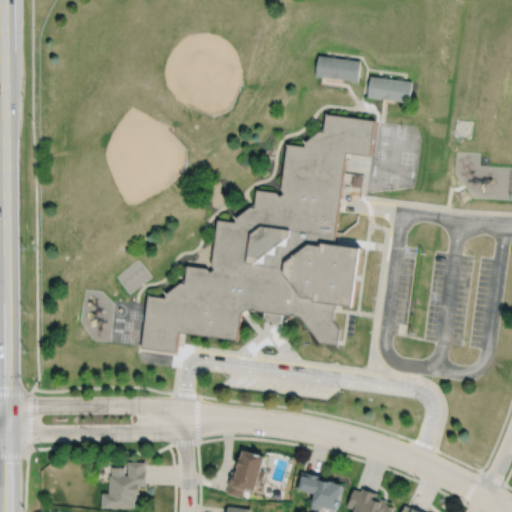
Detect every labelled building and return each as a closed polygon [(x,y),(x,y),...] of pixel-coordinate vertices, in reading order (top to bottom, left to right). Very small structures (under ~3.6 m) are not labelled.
[(319,54),(317,74),(334,76),(341,77),(359,79),(361,59),(347,57),(334,55),(319,54)] [(371,74),(368,94),(385,97),(393,98),(411,100),(413,80),(398,78),(386,76),(371,74)] [(375,119),(371,154),(347,150),(347,154),(345,171),(336,231),(335,239),(335,243),(362,247),(358,276),(354,305),(339,303),(335,303),(333,319),(340,328),(339,341),(338,344),(321,342),(301,315),(295,314),(272,325),(253,309),(247,308),(244,310),(241,312),(238,339),(182,332),(178,331),(176,351),(143,347),(144,345),(148,302),(148,294),(166,297),(166,293),(181,281),(183,282),(185,282),(187,265),(208,267),(211,271),(215,268),(212,264),(218,218),(235,221),(236,216),(251,205),(252,206),(255,206),(257,188),(278,191),(280,195),(284,192),(281,188),(288,142),(305,145),(306,140),(320,129),(322,129),(324,130),(327,112),(375,119)] [(364,174),(354,173),(352,184),(362,186),(364,174)] [(243,450),(241,458),(240,458),(237,466),(238,467),(237,472),(232,470),(227,485),(229,486),(227,492),(243,497),(245,490),(246,491),(247,489),(255,491),(258,480),(263,482),(266,471),(262,470),(266,456),(243,450)] [(112,467),(111,474),(110,474),(110,493),(103,492),(103,507),(136,508),(136,499),(138,499),(138,493),(141,493),(141,486),(147,486),(148,470),(146,470),(147,461),(129,461),(128,475),(125,475),(125,467),(112,467)] [(323,507),(338,511),(345,485),(336,483),(336,482),(328,480),(328,481),(321,479),(322,476),(308,472),(308,473),(302,471),(297,488),(300,489),(299,490),(316,494),(312,508),(320,510),(323,507)] [(354,488),(348,506),(355,509),(354,511),(394,511),(396,507),(388,504),(389,501),(377,497),(378,493),(363,488),(362,491),(354,488)]
